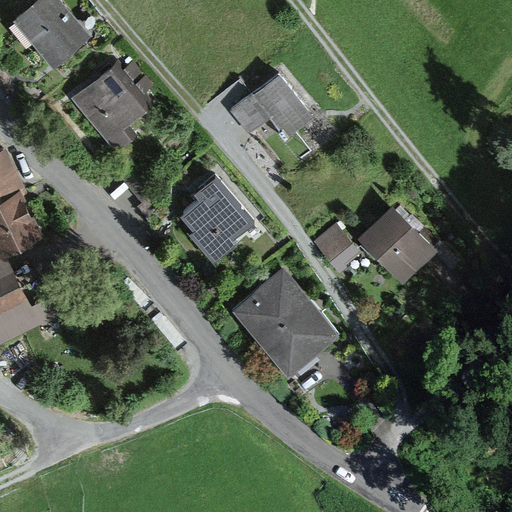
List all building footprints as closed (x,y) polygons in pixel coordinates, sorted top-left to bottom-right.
[(54,68),(92,36),(60,0),(38,0),(14,21),(54,68)] [(120,60),(73,99),(116,151),(136,134),(129,126),(155,104),(145,92),(154,85),(145,75),(138,82),(134,78),(142,71),(134,61),(126,67),(120,60)] [(313,109),(277,67),(229,108),(245,127),(264,112),(284,134),(313,109)] [(0,255),(8,258),(46,239),(4,149),(0,151),(0,255)] [(233,243),(257,223),(216,173),(199,187),(201,189),(193,196),(196,201),(178,216),(191,232),(189,234),(214,264),(236,246),(233,243)] [(438,252),(393,206),(358,240),(403,285),(438,252)] [(337,223),(315,241),(340,273),(348,267),(345,264),(360,252),(337,223)] [(0,345),(54,318),(45,300),(33,307),(8,258),(0,255),(0,345)] [(290,376),(339,335),(283,270),(234,312),(290,376)]
